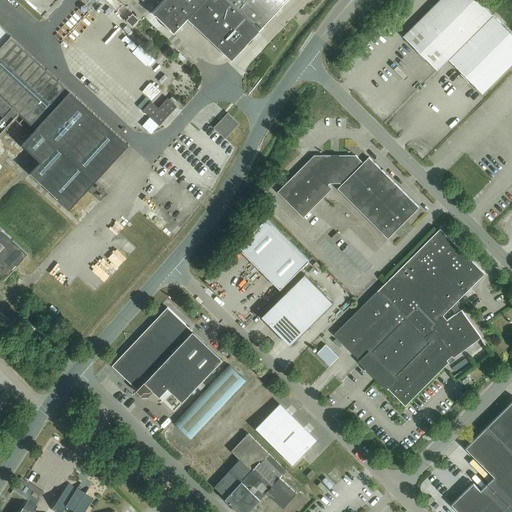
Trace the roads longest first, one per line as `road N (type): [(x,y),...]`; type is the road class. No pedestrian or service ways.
road 1 (unclassified): [(394,486),(169,268)]
road 2 (unclassified): [(511,267),(304,57)]
road 3 (tertiary): [(169,268),(304,57)]
road 4 (unclassified): [(223,511),(75,370)]
road 5 (unclassified): [(394,486),(511,373)]
road 6 (tertiary): [(75,370),(169,268)]
